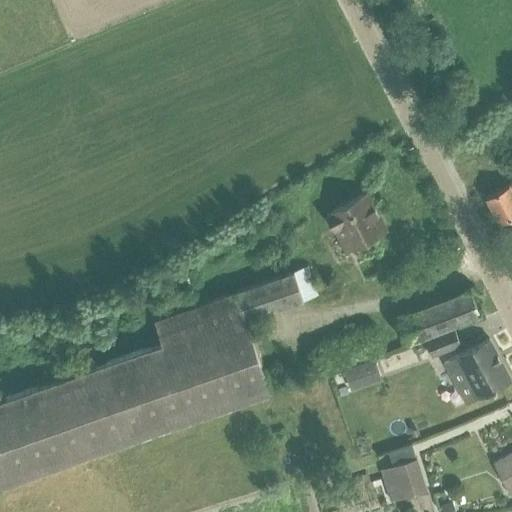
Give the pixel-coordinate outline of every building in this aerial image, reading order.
[(511,183),(486,197),(499,223),(511,216),(511,183)] [(351,246),(355,245),(356,248),(370,242),(368,238),(386,230),(367,190),(332,207),(333,208),(326,212),(334,229),(341,226),(351,246)] [(246,318),(317,293),(306,265),(156,319),(164,341),(0,397),(0,479),(272,388),(246,318)] [(189,278),(181,280),(185,290),(192,287),(189,278)] [(409,342),(481,314),(470,288),(399,316),(409,342)] [(325,367),(378,348),(370,328),(318,348),(325,367)] [(455,328),(426,340),(431,355),(461,343),(455,328)] [(457,355),(456,355),(479,397),(511,380),(489,338),(457,355)] [(418,362),(416,344),(388,348),(390,365),(418,362)] [(377,363),(347,373),(351,386),(381,376),(377,363)] [(388,450),(393,465),(381,468),(390,500),(426,490),(417,458),(412,442),(388,450)] [(508,473),(511,480),(511,451),(492,462),(500,477),(508,473)] [(369,472),(354,478),(357,486),(372,480),(369,472)] [(443,511),(455,511),(453,503),(442,506),(443,511)]
